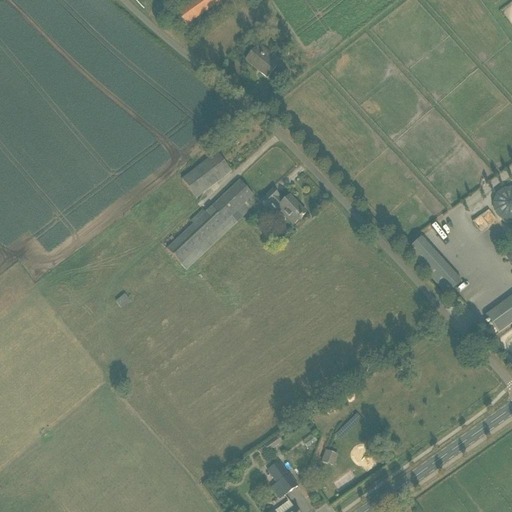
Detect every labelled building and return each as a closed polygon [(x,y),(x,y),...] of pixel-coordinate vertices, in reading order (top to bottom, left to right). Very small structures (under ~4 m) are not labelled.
[(195,0),(176,13),(185,26),(222,0),(195,0)] [(259,73),(267,79),(277,67),(266,58),(269,55),(258,46),(245,61),(257,71),(258,69),(261,72),(259,73)] [(217,154),(181,178),(194,198),(231,174),(217,154)] [(239,182),(167,250),(186,271),(237,224),(231,218),(241,209),(246,215),(248,214),(254,208),(256,206),(253,198),(254,197),(239,182)] [(511,189),(500,186),(490,215),(511,221),(511,189)] [(278,197),(273,191),(260,204),(265,209),(272,203),(293,226),(300,220),(301,221),(302,219),(301,218),(306,215),(290,197),(282,204),(277,198),(278,197)] [(404,252),(442,292),(448,286),(452,290),(461,282),(419,238),(404,252)] [(511,324),(511,297),(485,317),(498,334),(511,324)] [(426,329),(430,335),(434,332),(430,326),(426,329)] [(326,416),(341,405),(338,401),(323,412),(326,416)] [(267,451),(268,453),(282,443),(278,437),(258,452),(260,456),(267,451)] [(321,463),(327,465),(332,454),(325,452),(321,463)] [(297,487),(283,467),(280,463),(267,472),(274,482),(276,485),(285,497),(297,487)] [(273,511),(296,511),(293,508),(289,502),(275,511),(273,511),(274,511),(273,511)]
